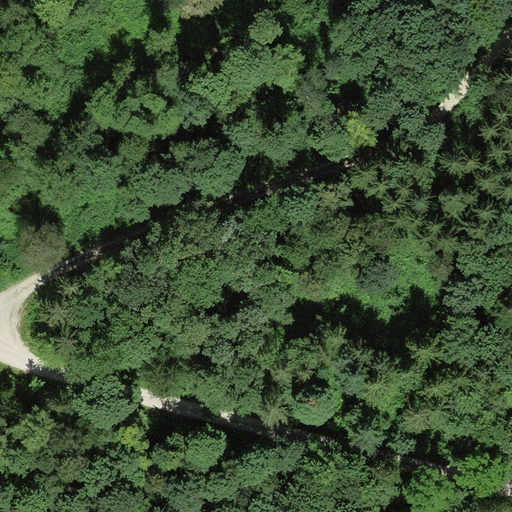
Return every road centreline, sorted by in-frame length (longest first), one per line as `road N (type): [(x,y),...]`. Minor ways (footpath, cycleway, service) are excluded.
road 1 (track): [(0,305),(45,274),(375,150),(443,105),(511,23)]
road 2 (track): [(0,344),(46,368),(250,425),(511,486)]
